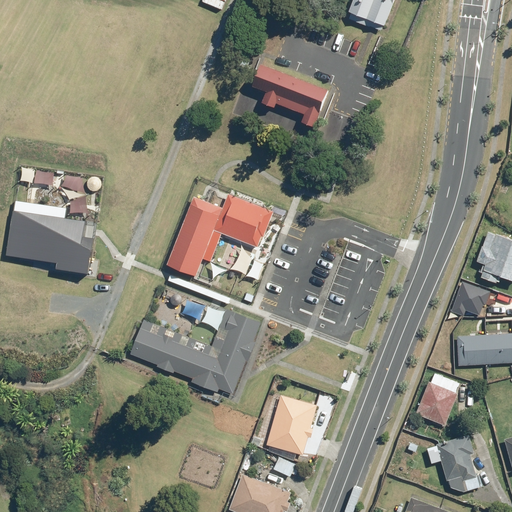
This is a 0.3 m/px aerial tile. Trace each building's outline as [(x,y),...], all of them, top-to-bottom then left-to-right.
[(398,0),(356,0),(352,12),(388,26),(398,0)] [(222,10),(215,7),(207,25),(214,28),(222,10)] [(333,89),(266,62),(255,88),(267,93),(262,104),(279,110),(281,105),(306,114),(303,123),(318,129),(323,114),(333,89)] [(225,207),(196,195),(168,261),(198,273),(225,207)] [(60,259),(59,265),(90,268),(94,237),(85,236),(87,220),(64,217),(65,208),(16,201),(10,253),(60,259)] [(214,261),(209,273),(224,280),(230,267),(214,261)] [(140,320),(126,353),(232,396),(262,324),(226,309),(210,349),(140,320)] [(511,332),(458,337),(461,365),(511,360),(511,332)] [(416,412),(446,424),(459,392),(429,380),(416,412)] [(282,395),(269,444),(305,453),(318,405),(282,395)] [(473,462),(471,454),(475,452),(470,434),(436,444),(442,463),(443,463),(448,480),(452,478),(455,491),(483,484),(477,461),(473,462)] [(267,459),(260,472),(283,485),(290,472),(267,459)] [(243,475),(230,509),(238,511),(282,511),(290,492),(243,475)] [(454,511),(411,496),(404,511),(454,511)]
